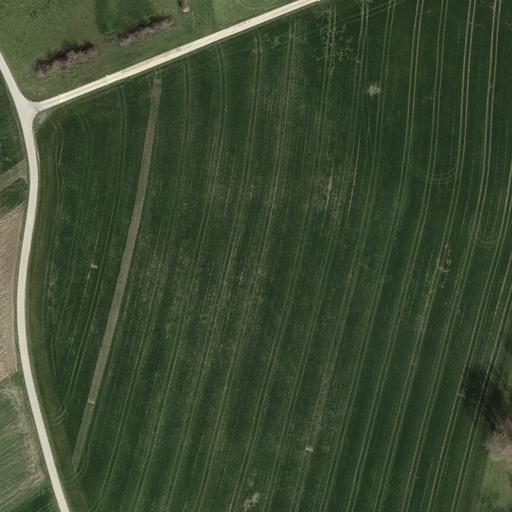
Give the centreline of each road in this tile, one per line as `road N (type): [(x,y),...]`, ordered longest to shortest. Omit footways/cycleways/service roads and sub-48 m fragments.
road 1 (track): [(65,511),(26,372),(20,298),(33,164),(0,60)]
road 2 (track): [(310,0),(21,112)]
